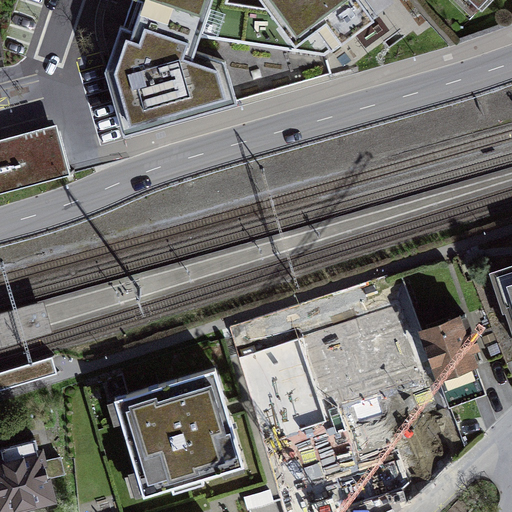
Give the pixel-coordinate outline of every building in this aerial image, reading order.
[(129,0),(108,75),(127,133),(224,103),(205,47),(191,42),(206,0),(265,0),(285,35),(309,21),(330,51),(375,16),(361,0),(129,0)] [(498,0),(451,0),(474,23),(498,0)] [(0,138),(0,191),(70,172),(57,123),(0,138)] [(511,252),(485,260),(511,354),(511,252)] [(43,294),(0,306),(0,340),(52,326),(43,294)] [(455,307),(416,322),(435,374),(475,359),(455,307)] [(408,333),(379,344),(391,376),(420,365),(408,333)] [(355,334),(287,359),(313,426),(380,401),(355,334)] [(0,374),(0,391),(57,375),(55,367),(52,359),(0,374)] [(220,363),(106,395),(135,498),(249,466),(220,363)] [(43,439),(0,451),(0,511),(3,511),(59,497),(43,439)]
